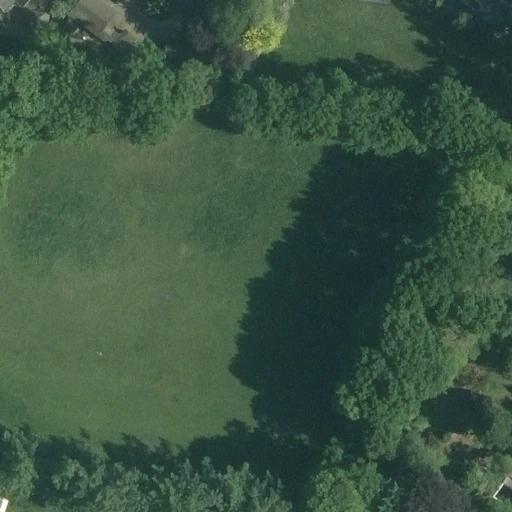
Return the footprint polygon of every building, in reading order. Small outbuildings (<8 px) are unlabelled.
[(0,0),(0,5),(6,12),(17,2),(23,8),(32,0),(0,0)] [(108,27),(114,19),(103,11),(107,6),(98,0),(83,0),(71,17),(107,44),(115,33),(108,27)] [(40,36),(0,28),(0,46),(36,53),(40,36)] [(164,61),(211,76),(218,56),(172,41),(164,61)] [(217,84),(233,85),(234,75),(218,74),(217,84)]
